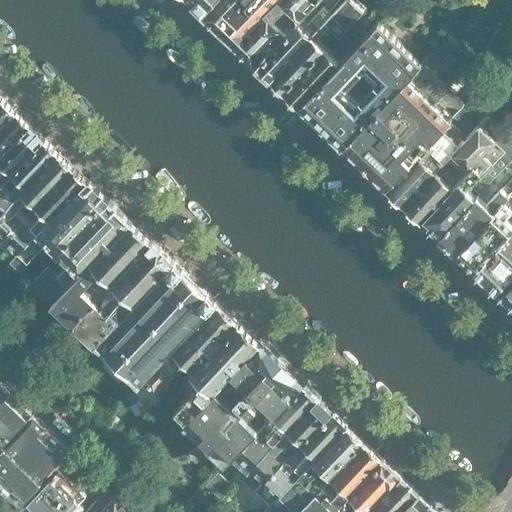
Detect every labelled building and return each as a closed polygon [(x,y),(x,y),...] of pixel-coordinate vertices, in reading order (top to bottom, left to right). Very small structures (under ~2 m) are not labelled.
[(189,0),(202,12),(213,0),(189,0)] [(234,42),(273,0),(213,0),(202,12),(234,42)] [(297,20),(315,0),(273,0),(234,42),(257,63),(297,20)] [(271,77),(343,0),(336,0),(327,10),(322,6),(303,27),(297,20),(257,63),(271,77)] [(326,48),(315,37),(324,28),(327,31),(330,28),(337,35),(363,7),(355,0),(343,0),(271,77),(286,90),(326,48)] [(449,120),(466,102),(423,60),(421,62),(378,21),(360,40),(300,104),(387,186),(449,120)] [(300,104),(360,40),(351,32),(331,53),(326,48),(286,90),(300,104)] [(0,128),(16,111),(2,97),(0,99),(0,128)] [(0,157),(31,125),(16,111),(0,128),(0,157)] [(404,203),(466,137),(449,120),(387,186),(399,198),(404,203)] [(422,219),(496,140),(478,124),(466,137),(404,203),(422,219)] [(0,185),(45,138),(31,125),(0,157),(0,185)] [(492,179),(511,158),(511,148),(499,137),(496,140),(422,219),(439,236),(479,194),(492,179)] [(0,214),(60,152),(45,138),(0,185),(0,214)] [(19,209),(29,198),(36,205),(74,165),(60,152),(0,214),(0,235),(4,239),(26,215),(19,209)] [(457,252),(511,194),(511,193),(511,158),(492,179),(501,187),(487,202),(479,194),(439,236),(457,252)] [(18,253),(88,179),(74,165),(36,205),(26,215),(4,239),(0,242),(0,252),(1,253),(9,245),(18,253)] [(59,253),(109,199),(88,179),(18,253),(10,261),(21,272),(48,243),(59,253)] [(474,269),(511,229),(511,224),(505,218),(511,210),(511,195),(511,194),(457,252),(474,269)] [(62,335),(74,322),(153,240),(109,199),(59,253),(31,282),(68,317),(57,329),(62,335)] [(496,290),(511,272),(511,229),(474,269),(496,290)] [(96,343),(174,260),(153,240),(74,322),(96,343)] [(139,384),(143,379),(217,301),(174,260),(96,343),(139,384)] [(511,305),(511,272),(496,290),(511,305)] [(194,369),(239,321),(217,301),(143,379),(160,396),(177,378),(172,373),(179,366),(178,359),(181,356),(194,369)] [(176,431),(184,423),(216,389),(232,372),(261,342),(239,321),(194,369),(191,372),(204,383),(198,389),(197,388),(189,395),(187,393),(180,401),(182,403),(175,410),(180,415),(170,426),(176,431)] [(0,400),(13,387),(29,369),(4,344),(10,338),(0,328),(0,400)] [(275,414),(304,383),(261,342),(232,372),(247,386),(245,384),(243,384),(241,383),(239,383),(236,383),(234,384),(232,386),(231,387),(230,388),(228,391),(228,392),(228,394),(228,395),(228,396),(228,397),(228,399),(229,401),(230,403),(216,389),(184,423),(228,464),(267,423),(275,414)] [(252,467),(318,396),(304,383),(275,414),(280,419),(277,422),(280,425),(275,430),(267,423),(228,464),(238,473),(229,482),(219,473),(208,485),(222,498),(252,467)] [(0,444),(25,419),(40,414),(46,420),(55,410),(44,398),(35,408),(13,387),(0,400),(0,444)] [(266,480),(295,450),(288,443),(292,438),(294,440),(298,436),(303,441),(332,410),(318,396),(252,467),(266,480)] [(60,460),(70,450),(82,438),(55,410),(46,420),(40,414),(25,419),(0,444),(0,472),(19,492),(20,492),(24,496),(60,460)] [(270,505),(272,502),(347,423),(332,410),(303,441),(309,446),(305,450),(306,452),(302,456),(295,450),(266,480),(255,491),(270,505)] [(304,511),(331,511),(383,457),(347,423),(272,502),(277,506),(287,495),(304,511)] [(93,474),(70,450),(60,460),(69,469),(83,484),(93,474)] [(130,478),(109,457),(96,471),(116,492),(121,487),(130,478)] [(364,511),(400,474),(383,457),(331,511),(364,511)] [(56,511),(75,493),(60,479),(69,469),(60,460),(24,496),(27,500),(38,511),(56,511)] [(399,511),(419,491),(400,474),(364,511),(399,511)] [(77,511),(80,509),(85,503),(80,498),(87,491),(82,486),(75,493),(56,511),(77,511)] [(145,511),(121,487),(116,492),(109,500),(97,511),(145,511)] [(440,511),(419,491),(399,511),(440,511)] [(97,511),(109,500),(102,492),(84,511),(80,509),(77,511),(97,511)]
